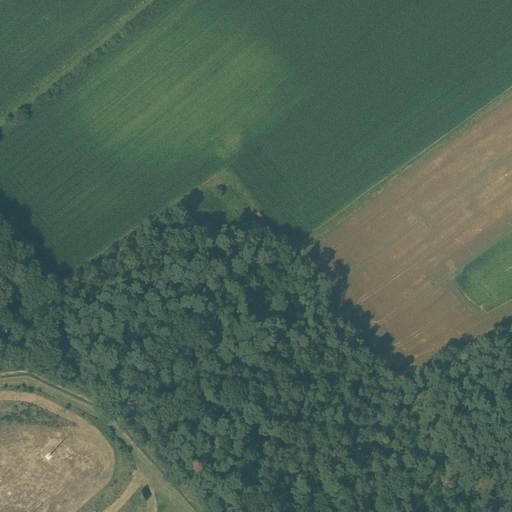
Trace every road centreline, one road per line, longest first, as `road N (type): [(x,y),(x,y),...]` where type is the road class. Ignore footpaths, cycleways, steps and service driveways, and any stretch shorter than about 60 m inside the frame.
road 1 (track): [(280,511),(186,418),(0,345)]
road 2 (track): [(0,118),(145,0)]
